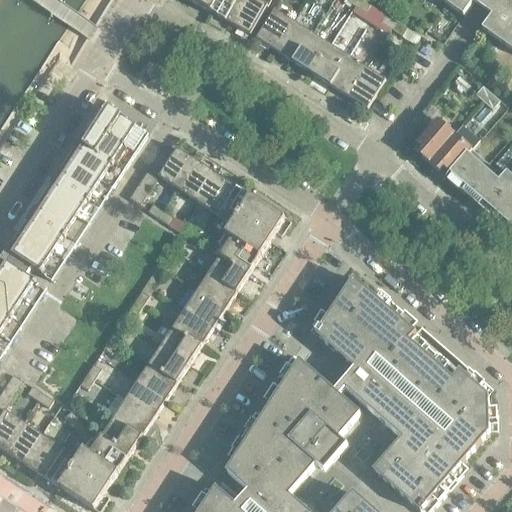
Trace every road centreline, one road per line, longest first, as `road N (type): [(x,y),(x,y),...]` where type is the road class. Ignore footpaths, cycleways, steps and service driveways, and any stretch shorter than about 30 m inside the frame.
road 1 (residential): [(143,511),(331,221)]
road 2 (residential): [(375,155),(139,0)]
road 3 (residential): [(98,65),(331,221)]
road 4 (residential): [(331,221),(511,382)]
road 5 (residential): [(375,155),(487,0)]
road 6 (residential): [(511,272),(375,155)]
road 7 (residential): [(0,215),(98,65)]
